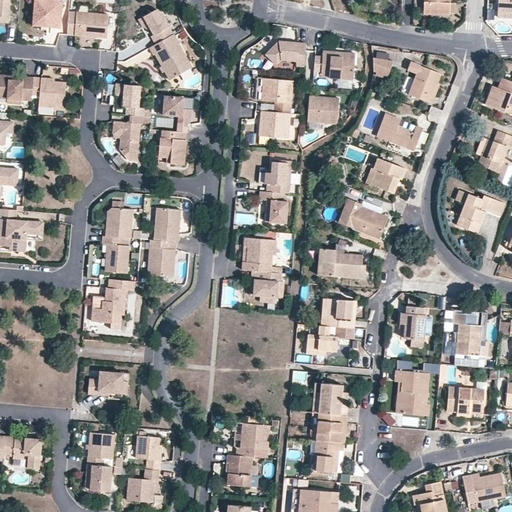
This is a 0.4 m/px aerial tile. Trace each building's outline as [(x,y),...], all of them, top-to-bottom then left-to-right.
[(0,0),(0,24),(8,25),(9,0),(0,0)] [(60,24),(62,0),(60,0),(34,0),(33,25),(41,26),(42,23),(60,24)] [(423,0),(423,13),(449,15),(450,13),(450,3),(450,0),(423,0)] [(511,0),(498,0),(498,10),(511,10),(511,0)] [(108,15),(68,11),(66,34),(106,37),(108,15)] [(174,35),(161,12),(154,11),(143,17),(149,28),(154,30),(156,34),(154,36),(151,37),(155,45),(174,35)] [(149,28),(143,17),(138,19),(143,27),(151,31),(149,28)] [(170,80),(191,68),(174,35),(155,45),(149,49),(153,56),(156,54),(162,66),(166,72),(170,80)] [(303,71),(304,47),(276,45),(263,60),(274,70),(280,64),(295,65),(295,70),(303,71)] [(320,72),(320,77),(352,80),(354,55),(340,54),(340,57),(330,57),(330,53),(321,52),(320,56),(313,56),(312,71),(320,72)] [(377,73),(385,75),(389,77),(394,62),(374,58),(374,72),(377,73)] [(432,95),(437,82),(441,73),(410,61),(407,70),(417,74),(409,94),(432,103),(435,96),(432,95)] [(22,80),(15,80),(9,79),(9,76),(0,74),(0,97),(7,98),(7,101),(22,102),(22,100),(31,100),(32,97),(33,78),(23,77),(22,80)] [(33,78),(32,97),(39,97),(38,105),(39,106),(64,109),(67,83),(56,82),(56,84),(41,83),(41,78),(33,78)] [(504,86),(507,80),(500,78),(498,83),(504,86)] [(262,102),(275,104),(274,114),(290,116),(292,83),(264,80),(262,102)] [(511,81),(507,80),(504,86),(498,83),(496,87),(490,85),(483,104),(511,114),(511,81)] [(118,94),(124,95),(124,107),(128,107),(127,116),(144,118),(145,109),(141,109),(144,87),(119,84),(118,94)] [(124,95),(118,94),(116,106),(124,107),(124,95)] [(183,98),(164,96),(163,107),(163,116),(177,117),(188,118),(189,110),(187,109),(182,109),(182,104),(183,98)] [(359,99),(352,97),(348,106),(355,109),(359,99)] [(328,100),(328,103),(319,103),(319,99),(309,98),(308,122),(338,124),(339,101),(328,100)] [(270,140),(289,141),(290,116),(274,114),(260,113),(260,120),(265,121),(265,128),(260,127),(259,139),(270,140)] [(401,120),(385,114),(377,137),(392,143),(416,152),(424,130),(415,126),(413,132),(398,127),(401,120)] [(188,126),(188,118),(177,117),(177,125),(188,126)] [(15,123),(0,121),(0,144),(6,145),(7,135),(13,136),(15,123)] [(130,160),(138,161),(141,124),(131,123),(114,121),(113,131),(122,132),(121,136),(120,149),(130,160)] [(169,166),(183,167),(186,133),(176,133),(162,131),(161,140),(159,140),(158,158),(170,159),(169,166)] [(511,144),(511,140),(511,136),(500,132),(497,139),(511,144)] [(495,144),(508,149),(511,150),(511,140),(511,144),(497,139),(495,144)] [(495,144),(489,142),(480,166),(499,173),(508,149),(495,144)] [(127,164),(119,154),(112,159),(120,169),(127,164)] [(378,160),(373,171),(376,172),(371,187),(394,196),(397,188),(399,181),(402,182),(406,171),(378,160)] [(268,187),(267,195),(287,197),(290,198),(291,188),(292,173),(292,165),(272,161),(271,170),(277,171),(276,175),(271,175),(266,174),(265,187),(268,187)] [(17,186),(19,169),(0,167),(0,183),(0,184),(0,180),(6,180),(6,185),(17,186)] [(365,185),(371,187),(376,172),(373,171),(371,170),(365,185)] [(467,192),(461,189),(456,203),(463,205),(467,192)] [(463,205),(466,206),(463,216),(469,218),(464,229),(478,234),(486,214),(499,219),(505,203),(485,196),(485,198),(467,192),(463,205)] [(260,203),(268,204),(266,225),(288,227),(290,206),(286,205),(287,197),(267,195),(261,194),(260,203)] [(362,207),(363,204),(347,198),(337,222),(380,239),(388,217),(381,214),(362,207)] [(364,201),(363,204),(362,207),(381,214),(383,208),(364,201)] [(7,251),(19,252),(20,232),(25,233),(37,234),(37,222),(17,220),(18,209),(1,208),(0,218),(8,219),(8,226),(0,225),(0,236),(1,237),(0,244),(0,245),(8,246),(7,251)] [(107,222),(111,222),(110,229),(106,229),(105,238),(123,239),(132,240),(134,211),(123,210),(112,209),(111,209),(108,212),(107,222)] [(181,211),(162,209),(161,226),(157,229),(155,229),(154,240),(160,241),(175,242),(178,243),(181,211)] [(459,227),(464,229),(469,218),(463,216),(459,227)] [(141,239),(142,232),(134,231),(133,239),(141,239)] [(105,245),(109,246),(106,272),(127,274),(130,248),(123,247),(123,239),(105,238),(105,245)] [(167,278),(172,278),(175,242),(160,241),(159,250),(150,249),(147,283),(150,284),(166,285),(167,278)] [(245,250),(251,250),(250,267),(243,266),(242,274),(251,275),(274,277),(276,260),(278,260),(280,245),(245,241),(245,250)] [(326,250),(321,249),(318,275),(323,276),(326,250)] [(326,250),(323,276),(366,281),(368,269),(365,269),(366,259),(349,257),(336,255),(336,251),(326,250)] [(260,300),(277,301),(278,287),(282,287),(283,278),(274,277),(251,275),(250,283),(256,284),(255,300),(260,300)] [(106,290),(105,300),(103,300),(102,307),(98,306),(97,309),(96,323),(111,324),(111,329),(121,330),(122,316),(124,316),(126,291),(133,292),(134,282),(109,279),(109,290),(106,290)] [(330,301),(323,300),(321,319),(328,320),(330,301)] [(354,304),(330,301),(328,320),(321,319),(320,325),(355,330),(356,322),(352,321),(354,304)] [(424,342),(428,316),(420,315),(421,309),(407,307),(406,316),(400,315),(399,324),(404,325),(404,331),(403,339),(411,341),(424,342)] [(455,324),(460,325),(457,355),(479,357),(481,343),(482,328),(474,327),(475,316),(456,314),(455,324)] [(354,340),(355,330),(320,325),(319,336),(307,335),(305,348),(329,351),(339,352),(340,339),(354,340)] [(411,341),(410,347),(423,349),(424,342),(411,341)] [(479,357),(487,358),(488,344),(481,343),(479,357)] [(328,358),(329,351),(305,348),(304,355),(328,358)] [(480,368),(481,360),(455,358),(455,366),(480,368)] [(396,381),(395,391),(399,391),(397,415),(416,417),(417,406),(422,406),(425,372),(386,368),(385,380),(391,381),(396,381)] [(100,395),(100,390),(111,391),(124,393),(125,381),(125,374),(102,372),(102,379),(91,378),(90,394),(100,395)] [(396,381),(391,381),(389,414),(397,415),(399,391),(395,391),(396,381)] [(325,383),(317,383),(313,413),(322,414),(325,383)] [(342,385),(325,383),(322,414),(347,416),(348,402),(339,401),(341,390),(342,385)] [(469,410),(469,406),(483,407),(484,387),(449,385),(448,410),(458,411),(458,415),(468,415),(469,410)] [(348,402),(350,391),(341,390),(339,401),(348,402)] [(416,417),(424,418),(425,407),(422,406),(417,406),(416,417)] [(322,414),(313,413),(310,441),(316,442),(319,442),(322,414)] [(347,416),(322,414),(319,442),(340,444),(342,420),(347,420),(347,416)] [(254,458),(268,460),(270,427),(243,424),(241,448),(241,457),(254,458)] [(117,435),(93,432),(89,464),(105,466),(106,460),(115,461),(117,435)] [(11,455),(15,454),(29,456),(28,468),(39,469),(41,440),(5,435),(3,455),(11,455)] [(139,446),(137,458),(149,459),(148,469),(162,471),(165,447),(161,447),(161,439),(140,437),(139,446)] [(337,476),(338,465),(336,465),(337,454),(341,453),(342,445),(340,444),(319,442),(316,442),(314,457),(312,474),(337,476)] [(229,485),(251,488),(253,468),(254,458),(241,457),(229,456),(228,463),(231,464),(230,478),(229,485)] [(88,472),(94,472),(93,488),(110,490),(113,466),(105,466),(89,464),(88,472)] [(131,478),(129,500),(154,503),(155,492),(156,480),(161,480),(162,471),(148,469),(146,479),(131,478)] [(462,476),(467,503),(505,495),(501,473),(480,477),(479,472),(462,476)] [(441,511),(445,511),(439,483),(425,485),(426,495),(420,496),(423,511),(441,511)] [(326,494),(292,492),(290,511),(333,511),(334,507),(325,506),(326,494)] [(335,495),(326,494),(325,506),(334,507),(335,495)] [(411,497),(413,506),(416,505),(417,511),(423,511),(420,496),(411,497)]
